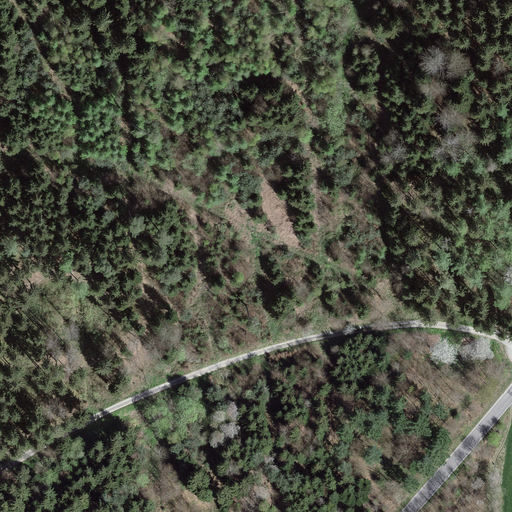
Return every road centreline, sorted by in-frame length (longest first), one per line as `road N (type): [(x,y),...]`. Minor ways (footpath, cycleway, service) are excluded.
road 1 (track): [(0,472),(113,408),(307,338),(423,322),(511,343)]
road 2 (tertiary): [(511,392),(408,511)]
